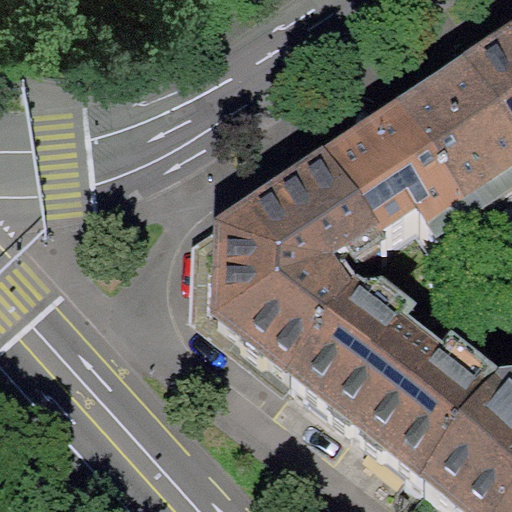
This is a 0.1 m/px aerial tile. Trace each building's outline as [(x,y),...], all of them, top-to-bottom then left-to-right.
[(468,89),(511,156),(511,59),(488,76),(468,89)] [(511,198),(511,156),(468,89),(424,118),(401,133),(465,230),(511,198)] [(416,238),(427,255),(465,230),(401,133),(349,168),(326,183),(375,258),(379,263),(416,238)] [(219,332),(218,338),(235,351),(291,395),(356,313),(354,311),(346,317),(328,289),(375,258),(326,183),(222,252),(221,258),(217,258),(216,260),(213,263),(210,264),(208,264),(206,324),(209,325),(212,327),(214,330),(215,332),(219,332)] [(425,347),(370,304),(356,313),(291,395),(303,404),(349,441),(364,452),(399,480),(425,500),(490,418),(442,381),(436,388),(409,367),(425,347)] [(511,511),(511,421),(497,409),(490,418),(425,500),(439,511),(511,511)]
